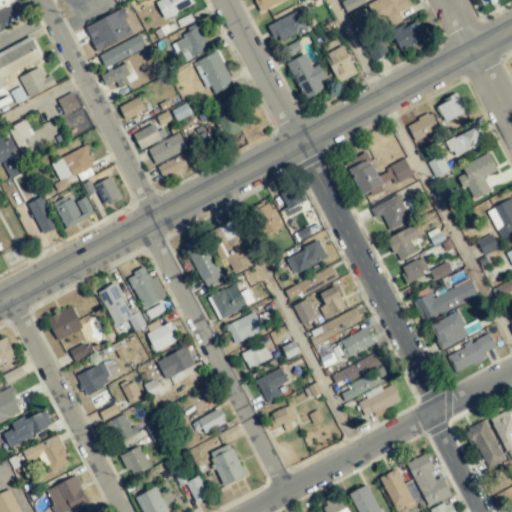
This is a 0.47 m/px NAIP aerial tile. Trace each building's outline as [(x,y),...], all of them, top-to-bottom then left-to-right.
[(0,0),(0,8),(17,0),(0,0)] [(193,3),(191,0),(159,0),(155,3),(164,20),(193,3)] [(256,0),(262,12),(286,0),(256,0)] [(342,0),(341,1),(346,11),(365,3),(363,0),(342,0)] [(376,0),(370,4),(383,30),(401,22),(397,13),(408,8),(404,0),(376,0)] [(133,34),(121,9),(84,27),(97,52),(133,34)] [(268,23),(276,42),(306,31),(299,12),(268,23)] [(398,49),(427,38),(421,21),(392,31),(398,49)] [(210,47),(198,25),(172,39),(184,61),(210,47)] [(146,47),(139,34),(98,55),(105,69),(146,47)] [(41,58),(31,37),(0,52),(0,88),(7,85),(4,77),(41,58)] [(388,53),(379,38),(364,47),(373,62),(388,53)] [(325,52),(335,82),(354,76),(344,46),(325,52)] [(211,96),(233,85),(216,51),(194,63),(211,96)] [(304,100),(324,91),(319,81),(325,78),(319,66),(312,69),(305,54),(286,63),(304,100)] [(130,83),(122,65),(100,74),(106,86),(114,82),(117,88),(130,83)] [(43,78),(39,68),(18,76),(26,97),(55,86),(51,75),(43,78)] [(63,114),(78,107),(71,92),(56,99),(63,114)] [(435,105),(444,122),(465,112),(457,94),(435,105)] [(124,121),(145,110),(138,97),(117,107),(124,121)] [(226,138),(249,125),(240,109),(217,121),(226,138)] [(431,113),(406,125),(415,142),(439,130),(431,113)] [(15,144),(30,137),(23,121),(8,128),(15,144)] [(132,134),(140,150),(162,139),(155,123),(132,134)] [(453,158),(482,144),(474,127),(445,141),(453,158)] [(0,137),(0,163),(1,163),(9,179),(26,171),(7,134),(0,137)] [(185,150),(178,134),(147,149),(154,165),(185,150)] [(60,183),(95,165),(84,145),(50,163),(60,183)] [(163,179),(194,163),(187,151),(156,167),(163,179)] [(361,196),(371,191),(373,195),(384,189),(365,152),(344,162),(361,196)] [(464,173),(458,176),(470,202),(490,192),(483,177),(497,170),(488,153),(461,166),(464,173)] [(432,176),(447,171),(442,156),(427,161),(432,176)] [(385,168),(393,184),(412,175),(404,159),(385,168)] [(120,198),(109,177),(93,186),(104,207),(120,198)] [(300,212),(297,204),(299,203),(295,187),(279,192),(286,216),(300,212)] [(388,231),(411,220),(398,194),(369,209),(375,220),(381,217),(388,231)] [(93,214),(85,197),(73,203),(69,195),(53,204),(65,228),(93,214)] [(28,202),(40,234),(56,228),(44,196),(28,202)] [(486,211),(502,240),(511,234),(511,201),(510,198),(486,211)] [(264,234),(279,227),(267,200),(251,208),(264,234)] [(213,229),(230,271),(249,264),(232,221),(213,229)] [(397,261),(415,252),(409,240),(419,235),(413,225),(386,239),(397,261)] [(497,248),(491,235),(477,240),(482,254),(497,248)] [(203,288),(221,281),(203,236),(185,244),(203,288)] [(286,255),(292,273),(326,260),(319,242),(286,255)] [(399,267),(405,283),(428,274),(422,259),(399,267)] [(304,296),(336,278),(330,266),(284,291),(288,299),(301,292),(304,296)] [(166,298),(155,276),(149,279),(144,268),(127,276),(148,319),(165,311),(160,302),(166,298)] [(432,298),(430,293),(412,302),(423,322),(477,295),(469,279),(432,298)] [(511,297),(511,291),(511,282),(496,284),(499,299),(511,297)] [(130,315),(114,283),(97,292),(114,327),(128,320),(133,331),(145,326),(138,311),(130,315)] [(248,289),(239,293),(236,285),(209,296),(218,318),(254,304),(248,289)] [(318,294),(329,316),(345,308),(334,286),(318,294)] [(313,320),(307,300),(293,305),(300,324),(313,320)] [(46,317),(56,340),(81,330),(72,307),(46,317)] [(359,322),(353,309),(321,325),(327,338),(359,322)] [(475,332),(470,323),(464,326),(456,311),(429,325),(441,349),(475,332)] [(262,332),(255,313),(226,324),(232,343),(262,332)] [(154,352),(179,341),(170,322),(145,333),(154,352)] [(330,345),(337,361),(373,345),(366,329),(330,345)] [(454,373),(484,359),(482,354),(495,348),(488,334),(445,354),(454,373)] [(0,340),(0,365),(14,360),(7,338),(0,340)] [(75,363),(93,353),(87,341),(69,351),(75,363)] [(241,353),(248,369),(270,358),(262,342),(241,353)] [(193,367),(186,349),(156,360),(163,378),(193,367)] [(331,374),(336,383),(344,379),(345,382),(380,366),(375,354),(331,374)] [(76,375),(84,395),(108,385),(105,377),(117,372),(114,366),(107,369),(105,363),(76,375)] [(7,384),(24,375),(20,366),(2,375),(7,384)] [(286,381),(280,368),(255,380),(266,403),(280,396),(276,386),(286,381)] [(339,388),(344,399),(388,381),(383,370),(339,388)] [(140,397),(133,382),(121,388),(128,403),(140,397)] [(363,393),(366,398),(357,402),(365,418),(399,401),(391,385),(381,390),(379,385),(363,393)] [(0,422),(22,412),(9,387),(0,391),(0,422)] [(118,413),(115,405),(98,412),(102,420),(118,413)] [(286,424),(296,420),(289,405),(268,414),(274,428),(285,423),(286,424)] [(9,424),(12,429),(1,434),(9,448),(52,425),(44,410),(24,420),(23,417),(9,424)] [(223,424),(218,411),(191,421),(196,434),(223,424)] [(134,434),(125,414),(106,424),(116,443),(134,434)] [(485,469),(503,461),(485,420),(467,428),(485,469)] [(153,446),(166,442),(161,421),(147,424),(153,446)] [(58,436),(21,450),(26,462),(45,454),(51,471),(69,464),(58,436)] [(208,453),(223,486),(244,476),(229,443),(208,453)] [(120,455),(130,477),(149,468),(139,446),(120,455)] [(450,496),(442,477),(435,480),(426,455),(407,462),(424,506),(450,496)] [(392,509),(410,502),(397,469),(379,476),(392,509)] [(185,482),(195,503),(209,495),(199,475),(185,482)] [(54,511),(63,511),(86,501),(74,477),(44,491),(54,511)] [(357,511),(379,511),(367,485),(349,493),(357,511)] [(167,511),(155,487),(134,497),(141,511),(167,511)] [(0,493),(0,511),(22,511),(11,488),(0,493)] [(323,502),(326,511),(347,511),(341,495),(323,502)] [(454,511),(449,501),(429,509),(430,511),(454,511)]
